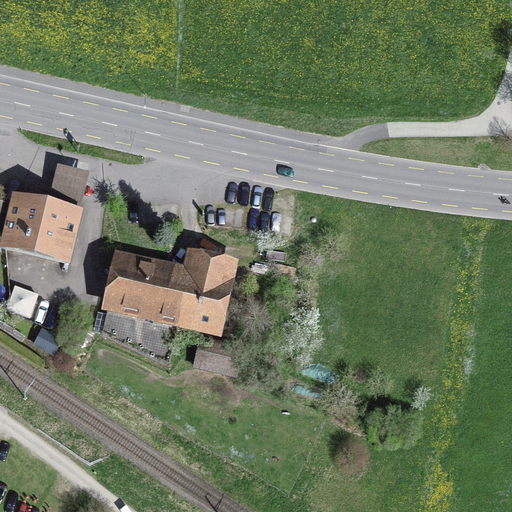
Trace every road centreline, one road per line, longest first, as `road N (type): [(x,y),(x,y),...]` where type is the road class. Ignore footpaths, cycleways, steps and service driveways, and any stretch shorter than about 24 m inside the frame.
road 1 (primary): [(0,98),(318,169),(511,195)]
road 2 (unknown): [(20,279),(52,289),(81,286),(109,186),(172,178),(200,144)]
road 3 (track): [(511,71),(502,116),(477,127),(377,131),(318,169)]
road 4 (track): [(0,419),(129,511)]
